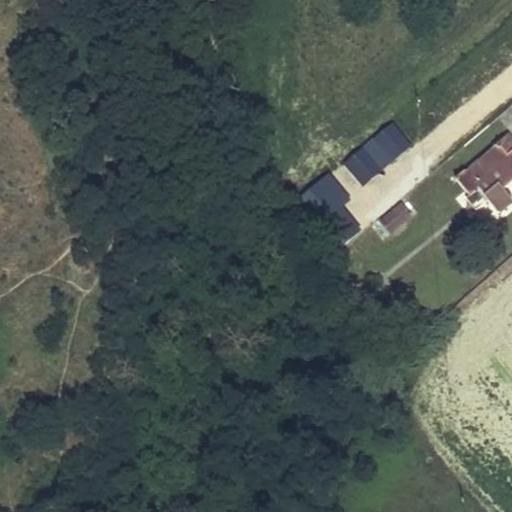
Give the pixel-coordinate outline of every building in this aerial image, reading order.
[(410,148),(392,125),(375,140),(393,163),(410,148)] [(466,199),(477,212),(489,201),(496,209),(509,198),(503,191),(511,183),(511,142),(507,136),(497,144),(499,147),(467,174),(465,171),(456,179),(470,197),(466,199)] [(382,173),(363,151),(347,164),(365,187),(382,173)] [(349,200),(331,177),(292,210),(330,256),(360,230),(341,207),(349,200)] [(409,207),(404,201),(373,226),(384,241),(399,228),(393,220),(409,207)] [(409,207),(393,220),(399,228),(416,215),(409,207)] [(350,266),(344,254),(315,272),(322,284),(334,276),(350,266)] [(322,284),(350,327),(361,320),(353,307),(356,305),(346,288),(342,290),(334,276),(322,284)] [(47,429),(57,459),(83,450),(72,420),(47,429)]
